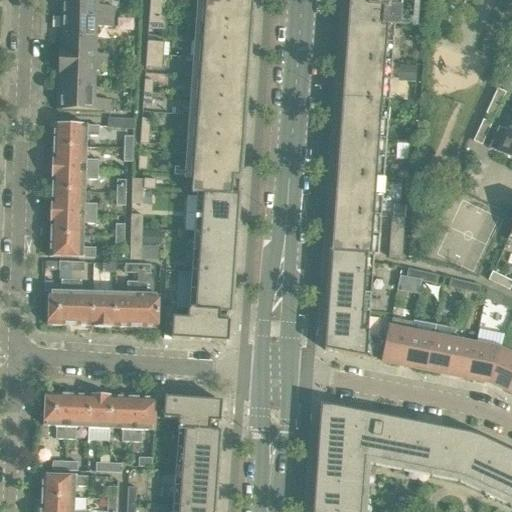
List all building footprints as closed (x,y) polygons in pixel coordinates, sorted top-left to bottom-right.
[(61,0),(61,16),(113,18),(113,8),(104,7),(104,0),(61,0)] [(150,0),(148,30),(165,31),(167,0),(150,0)] [(196,195),(188,310),(188,320),(165,318),(164,337),(172,338),(171,340),(229,344),(230,323),(228,323),(229,314),(231,314),(239,197),(253,4),(251,4),(251,0),(205,0),(192,195),(196,195)] [(348,21),(332,252),(379,255),(396,11),(402,11),(402,0),(349,0),(349,9),(350,9),(350,21),(348,21)] [(61,16),(60,39),(96,40),(97,28),(113,28),(113,18),(61,16)] [(60,39),(60,63),(112,64),(112,56),(96,56),(96,40),(60,39)] [(145,68),(162,70),(164,44),(147,42),(145,68)] [(60,63),(59,85),(95,86),(95,72),(111,73),(112,64),(60,63)] [(399,66),(398,82),(415,83),(416,67),(399,66)] [(143,106),(151,107),(153,82),(145,81),(143,106)] [(95,86),(59,85),(58,111),(110,113),(110,101),(94,101),(95,86)] [(498,90),(492,102),(500,106),(506,93),(498,90)] [(500,106),(492,102),(486,115),(495,119),(500,106)] [(108,130),(125,130),(133,130),(134,120),(110,119),(109,119),(108,130)] [(140,145),(149,145),(151,120),(142,119),(140,145)] [(473,142),(482,146),(492,125),(483,121),(473,142)] [(54,125),(53,147),(86,148),(86,137),(99,137),(99,127),(88,127),(88,126),(54,125)] [(511,134),(499,128),(488,149),(511,160),(511,134)] [(124,150),(133,150),(133,137),(124,137),(124,150)] [(53,147),(52,170),(98,171),(98,161),(85,161),(86,148),(53,147)] [(133,150),(124,150),(123,163),(132,163),(133,150)] [(138,170),(147,171),(148,158),(139,157),(138,170)] [(52,170),(52,192),(84,193),(85,181),(98,181),(98,171),(52,170)] [(132,180),(131,192),(143,193),(143,180),(132,180)] [(144,180),(144,188),(143,190),(144,190),(155,191),(156,181),(144,180)] [(117,181),(116,194),(125,194),(126,181),(117,181)] [(52,192),(51,214),(96,215),(97,205),(84,205),(84,193),(52,192)] [(143,193),(131,192),(131,205),(143,205),(143,193)] [(125,194),(116,194),(116,207),(125,207),(125,194)] [(436,204),(421,200),(416,199),(413,227),(425,231),(436,204)] [(405,219),(406,207),(394,206),(393,218),(405,219)] [(51,214),(50,236),(83,237),(83,225),(96,225),(96,215),(51,214)] [(130,216),(130,232),(142,232),(142,216),(130,216)] [(389,258),(400,259),(402,257),(405,219),(393,218),(391,218),(389,258)] [(115,225),(115,238),(124,238),(125,226),(115,225)] [(142,232),(130,232),(129,260),(157,261),(158,248),(141,247),(142,232)] [(83,237),(50,236),(50,258),(83,259),(95,259),(95,249),(83,248),(83,237)] [(124,238),(115,238),(115,251),(124,251),(124,238)] [(379,255),(332,252),(331,259),(330,280),(372,282),(373,265),(373,262),(374,257),(378,258),(379,255)] [(45,263),(44,270),(59,270),(59,263),(49,263),(45,262),(45,263)] [(72,263),(59,263),(59,270),(59,272),(71,272),(72,263)] [(72,263),(71,272),(84,273),(85,264),(72,263)] [(116,265),(102,264),(102,274),(115,274),(116,265)] [(125,274),(137,275),(138,266),(125,265),(125,274)] [(138,266),(137,275),(150,275),(150,266),(138,266)] [(406,279),(421,282),(423,273),(408,270),(406,279)] [(423,273),(421,282),(437,286),(439,277),(423,273)] [(488,281),(510,292),(511,286),(511,282),(492,273),(488,281)] [(448,289),(464,292),(466,283),(450,279),(448,289)] [(330,280),(328,297),(371,300),(372,282),(330,280)] [(60,294),(50,294),(49,294),(48,326),(70,327),(71,281),(61,281),(60,294)] [(70,327),(92,328),(93,295),(81,295),(81,281),(71,281),(70,327)] [(114,328),(136,329),(137,283),(127,283),(127,296),(115,296),(114,328)] [(137,283),(136,329),(159,330),(159,297),(147,296),(147,283),(137,283)] [(466,283),(464,292),(479,296),(481,287),(466,283)] [(511,301),(487,289),(485,299),(511,311),(511,301)] [(92,328),(114,328),(115,296),(93,295),(92,328)] [(328,297),(327,315),(370,318),(371,300),(328,297)] [(327,315),(326,333),(368,336),(370,318),(327,315)] [(383,363),(404,367),(411,333),(413,323),(392,319),(390,329),(389,329),(389,330),(387,339),(383,363)] [(411,333),(404,367),(426,371),(434,326),(413,322),(413,323),(411,333)] [(434,326),(426,371),(447,375),(454,342),(456,330),(434,326)] [(475,346),(468,380),(490,384),(501,351),(500,351),(504,335),(479,330),(476,346),(475,346)] [(325,351),(383,363),(387,339),(368,338),(368,336),(326,333),(325,351)] [(447,375),(468,380),(475,346),(454,342),(447,375)] [(490,384),(510,393),(511,388),(511,356),(501,351),(490,384)] [(56,441),(65,441),(67,395),(45,394),(44,427),(56,427),(56,441)] [(76,428),(88,429),(90,396),(67,395),(65,441),(76,442),(76,428)] [(88,429),(88,441),(109,442),(109,430),(110,430),(112,397),(90,396),(88,429)] [(121,443),(131,444),(134,398),(112,397),(110,430),(122,430),(121,443)] [(155,419),(156,401),(156,399),(134,398),(131,444),(142,444),(142,431),(155,432),(155,419)] [(156,401),(155,419),(156,419),(179,420),(172,511),(214,511),(221,432),(218,432),(219,424),(221,424),(222,403),(165,399),(165,401),(157,401),(156,401)] [(511,453),(475,436),(321,406),(313,511),(361,511),(365,459),(375,461),(376,462),(376,461),(461,478),(511,501),(511,453)] [(139,459),(138,463),(138,468),(151,469),(152,459),(139,459)] [(52,471),(65,472),(65,463),(53,462),(52,471)] [(65,463),(65,472),(78,472),(78,463),(65,463)] [(96,473),(108,474),(109,465),(96,464),(96,473)] [(109,465),(108,474),(121,474),(121,465),(109,465)] [(42,476),(41,499),(74,500),(74,487),(87,488),(88,478),(76,478),(76,477),(42,476)] [(108,488),(107,501),(116,501),(117,490),(117,489),(108,488)] [(128,488),(126,511),(135,511),(137,489),(128,488)] [(41,499),(40,511),(86,511),(73,511),(74,500),(41,499)] [(107,502),(106,511),(116,511),(116,502),(116,501),(107,501),(107,502)]
